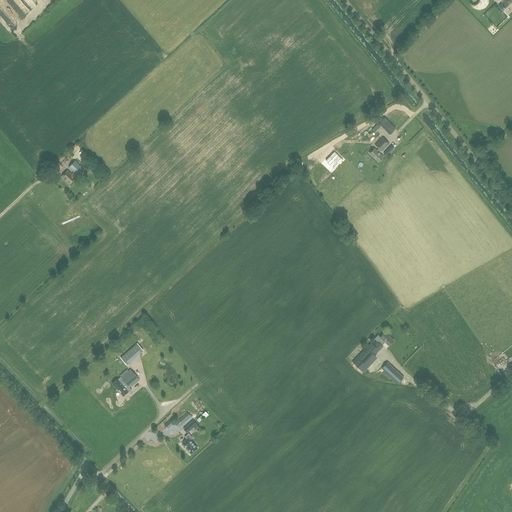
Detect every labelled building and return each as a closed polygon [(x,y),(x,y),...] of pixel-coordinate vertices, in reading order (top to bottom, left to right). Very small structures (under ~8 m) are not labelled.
[(499,6),(507,14),(511,9),(511,0),(504,0),(504,1),(503,0),(500,0),(502,2),(499,6)] [(384,117),(378,123),(390,134),(395,129),(384,117)] [(376,123),(371,128),(374,132),(379,127),(376,123)] [(389,143),(382,137),(375,144),(376,146),(373,149),(371,147),(364,154),(375,165),(382,158),(377,154),(381,150),(382,151),(389,143)] [(391,145),(384,153),(387,156),(394,148),(391,145)] [(56,159),(50,167),(55,171),(61,164),(56,159)] [(75,177),(78,173),(83,168),(75,160),(69,167),(74,172),(72,174),(68,170),(61,176),(64,179),(69,184),(76,178),(75,177)] [(374,338),(377,341),(374,344),(371,342),(366,347),(375,355),(383,346),(381,344),(384,341),(389,345),(394,340),(385,332),(380,337),(378,335),(374,338)] [(121,358),(126,364),(143,350),(137,343),(121,358)] [(375,355),(366,347),(352,362),(363,372),(377,357),(375,355)] [(403,377),(387,362),(381,368),(398,383),(403,377)] [(139,379),(130,369),(121,377),(120,377),(118,379),(117,379),(113,383),(123,395),(128,391),(129,392),(132,390),(129,387),(139,379)] [(409,383),(402,394),(434,414),(437,409),(414,395),(418,388),(409,383)] [(191,416),(187,412),(175,423),(179,427),(191,416)] [(187,432),(197,424),(193,420),(184,428),(187,432)] [(190,439),(192,438),(189,433),(185,436),(187,438),(182,442),(182,443),(186,447),(185,447),(187,449),(188,449),(191,453),(192,453),(197,448),(190,439)]
